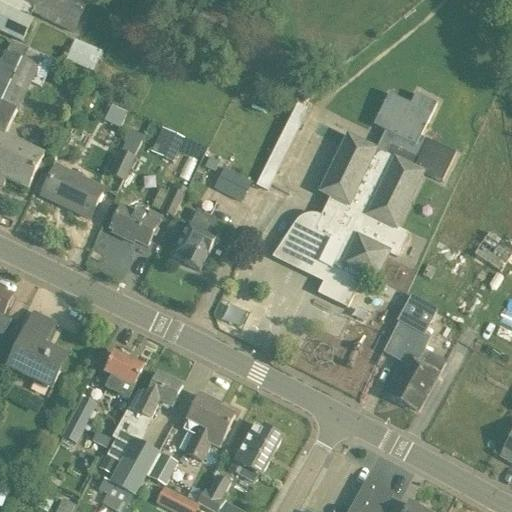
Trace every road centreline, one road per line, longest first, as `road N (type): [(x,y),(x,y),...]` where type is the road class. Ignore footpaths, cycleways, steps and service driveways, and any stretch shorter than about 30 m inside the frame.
road 1 (secondary): [(340,414),(0,245)]
road 2 (secondary): [(510,511),(340,414)]
